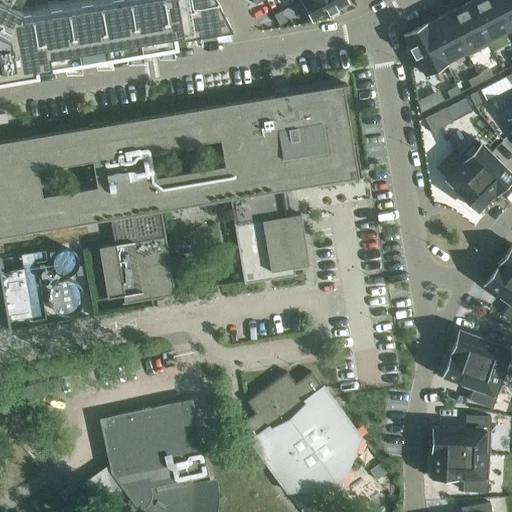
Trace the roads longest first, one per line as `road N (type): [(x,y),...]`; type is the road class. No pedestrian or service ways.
road 1 (residential): [(372,22),(422,277)]
road 2 (residential): [(0,94),(253,49)]
road 3 (residential): [(320,294),(323,326),(312,341),(220,355),(195,317)]
road 4 (residential): [(0,350),(175,321)]
road 5 (residential): [(431,349),(411,442),(412,511)]
road 6 (residential): [(195,317),(320,294)]
road 7 (residential): [(253,49),(347,34),(372,22)]
